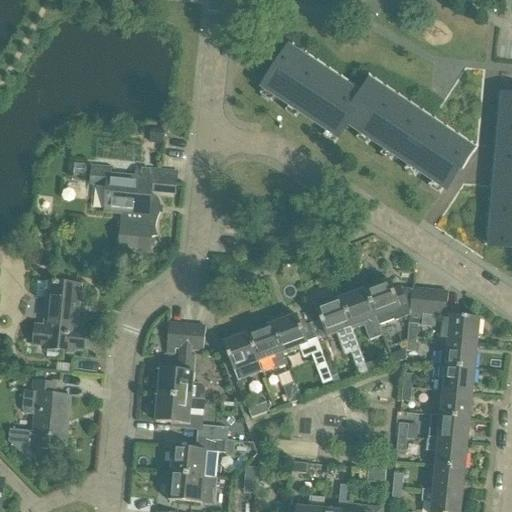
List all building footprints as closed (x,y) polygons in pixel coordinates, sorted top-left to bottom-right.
[(339,138),(348,124),(433,180),(429,187),(440,194),(458,167),(463,170),(474,153),(371,85),(362,99),(290,51),(265,89),(339,138)] [(511,101),(505,101),(492,247),(511,249),(511,101)] [(150,143),(162,144),(163,132),(151,131),(150,143)] [(70,164),(68,176),(75,177),(76,165),(70,164)] [(87,166),(76,165),(75,177),(86,178),(87,166)] [(111,170),(92,168),(91,184),(107,186),(105,213),(125,215),(129,225),(128,230),(121,229),(119,253),(150,256),(151,239),(157,238),(157,236),(156,234),(156,232),(156,230),(156,228),(156,226),(156,224),(157,222),(157,220),(158,218),(160,215),(160,207),(160,205),(160,204),(159,202),(158,201),(157,200),(156,199),(155,198),(154,197),(153,196),(151,195),(150,195),(150,192),(174,194),(176,173),(137,169),(136,179),(110,177),(111,170)] [(80,286),(48,283),(35,282),(34,297),(47,299),(44,327),(34,326),(32,346),(42,347),(42,349),(73,352),(74,350),(83,351),(85,331),(76,330),(80,286)] [(389,282),(365,291),(378,327),(395,320),(395,321),(410,316),(410,314),(412,290),(400,289),(400,287),(392,290),(389,282)] [(410,314),(410,316),(409,319),(421,320),(422,314),(424,291),(412,290),(410,314)] [(365,291),(340,300),(352,331),(364,327),(370,341),(382,337),(381,336),(378,327),(365,291)] [(422,314),(434,315),(436,292),(424,291),(422,314)] [(448,293),(436,292),(434,315),(446,316),(448,293)] [(327,337),(336,333),(345,357),(351,354),(360,378),(369,374),(352,331),(340,300),(330,304),(328,298),(314,303),(327,337)] [(272,326),(284,357),(299,351),(302,359),(310,356),(321,387),(332,383),(323,360),(324,359),(316,339),(306,343),(296,317),(272,326)] [(451,317),(448,342),(477,345),(480,320),(451,317)] [(168,338),(167,350),(166,355),(174,356),(175,350),(179,351),(181,326),(169,325),(168,338)] [(409,325),(408,338),(416,339),(417,326),(409,325)] [(180,351),(191,352),(193,327),(181,326),(179,351),(180,351)] [(247,336),(258,363),(270,358),(274,369),(286,365),(284,357),(272,326),(247,336)] [(205,329),(193,327),(191,352),(196,352),(202,353),(205,329)] [(223,345),(237,382),(262,373),(258,363),(247,336),(223,345)] [(408,338),(407,351),(406,352),(414,353),(416,339),(408,338)] [(477,345),(448,342),(442,341),(439,366),(475,370),(477,345)] [(202,386),(193,385),(196,352),(191,352),(180,351),(178,367),(176,367),(175,372),(160,371),(158,397),(192,400),(203,401),(204,401),(205,389),(202,386)] [(406,352),(407,351),(390,357),(393,366),(406,361),(406,352)] [(383,359),(366,365),(369,374),(386,367),(383,359)] [(435,381),(433,391),(443,392),(472,395),(475,370),(439,366),(438,382),(435,381)] [(403,388),(411,389),(412,376),(404,375),(403,388)] [(56,384),(34,382),(33,393),(31,393),(24,392),(23,402),(22,411),(26,415),(36,416),(34,433),(10,431),(9,443),(13,447),(33,448),(65,451),(70,397),(55,396),(56,384)] [(293,383),(280,388),(286,403),(299,398),(293,383)] [(411,389),(403,388),(402,402),(410,403),(411,389)] [(472,395),(443,392),(441,417),(470,420),(472,395)] [(198,439),(227,442),(228,429),(201,427),(203,401),(192,400),(158,397),(156,423),(170,424),(170,428),(188,430),(189,426),(199,426),(198,439)] [(266,402),(248,410),(251,419),(270,412),(266,402)] [(470,420),(441,417),(438,442),(467,445),(470,420)] [(398,439),(406,440),(407,426),(399,425),(398,439)] [(216,480),(218,454),(226,455),(227,442),(198,439),(197,451),(172,449),(170,475),(204,479),(216,480)] [(406,440),(398,439),(397,452),(405,453),(406,440)] [(436,468),(465,471),(467,445),(438,442),(427,441),(426,453),(437,454),(436,468)] [(261,460),(260,472),(270,473),(271,461),(261,460)] [(294,464),(293,474),(306,475),(307,465),(294,464)] [(245,468),(243,494),(255,495),(258,470),(245,468)] [(465,471),(436,468),(434,492),(462,495),(465,471)] [(367,483),(384,485),(385,473),(369,471),(367,483)] [(204,479),(170,475),(168,502),(202,505),(204,479)] [(393,488),(401,489),(403,476),(395,475),(393,488)] [(350,487),(341,486),(339,499),(349,500),(350,487)] [(401,489),(393,488),(392,501),(400,502),(401,489)] [(460,511),(462,495),(434,492),(422,491),(421,501),(432,503),(431,511),(460,511)] [(322,511),(323,499),(309,497),(308,509),(296,508),(296,511),(322,511)]
